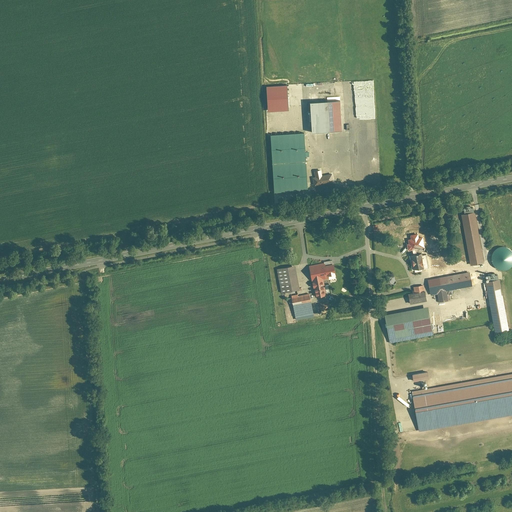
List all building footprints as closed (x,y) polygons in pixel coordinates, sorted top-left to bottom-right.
[(266,88),(268,111),(288,109),(286,87),(266,88)] [(310,132),(342,130),(340,99),(308,101),(310,132)] [(272,193),(306,191),(303,132),(269,134),(272,193)] [(312,178),(314,186),(334,182),(332,174),(322,176),(321,171),(314,172),(315,177),(312,178)] [(469,264),(483,261),(474,211),(461,213),(469,264)] [(511,251),(510,250),(507,248),(503,247),(499,248),(496,249),(493,252),(492,256),(492,260),(493,264),(495,267),(498,269),(501,270),(505,270),(508,269),(511,267),(511,265),(511,251)] [(435,250),(409,255),(412,270),(427,267),(429,279),(427,279),(430,294),(437,293),(438,302),(448,300),(446,290),(471,285),(469,271),(440,277),(435,250)] [(308,265),(315,297),(326,294),(322,276),(334,274),(331,260),(308,265)] [(281,292),(299,289),(294,265),(276,269),(281,292)] [(485,281),(495,332),(508,330),(499,279),(485,281)] [(408,295),(410,304),(427,301),(425,291),(408,295)] [(309,294),(292,297),(295,317),(313,314),(309,294)] [(318,303),(320,309),(330,307),(328,301),(318,303)] [(433,334),(427,306),(383,314),(389,342),(433,334)] [(411,374),(413,381),(428,379),(427,371),(411,374)] [(511,372),(412,391),(419,431),(511,414),(511,372)]
